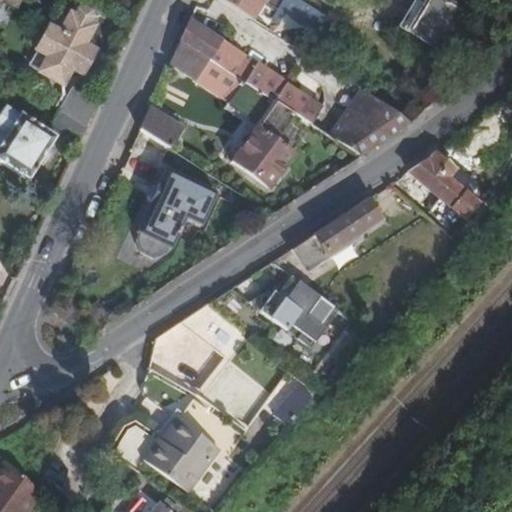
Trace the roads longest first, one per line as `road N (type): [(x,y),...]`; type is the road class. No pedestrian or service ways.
road 1 (tertiary): [(0,413),(511,68)]
road 2 (secondary): [(0,361),(167,0)]
